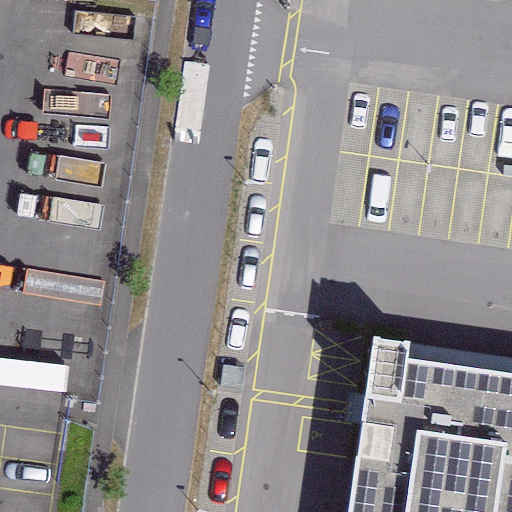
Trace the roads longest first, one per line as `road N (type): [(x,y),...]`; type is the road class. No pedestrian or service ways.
road 1 (unclassified): [(229,0),(153,511)]
road 2 (unknown): [(511,261),(424,280),(342,313),(268,404),(243,511)]
road 3 (unknown): [(511,46),(225,29)]
